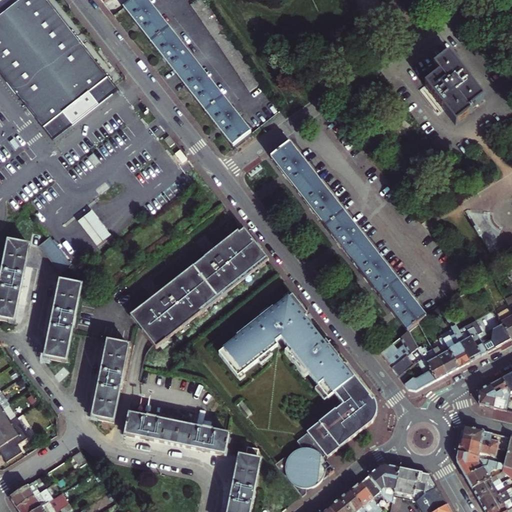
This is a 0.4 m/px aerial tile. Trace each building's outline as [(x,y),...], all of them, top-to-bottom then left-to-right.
[(47,0),(18,0),(0,14),(0,71),(53,140),(117,89),(47,0)] [(222,132),(235,148),(251,134),(197,64),(145,0),(135,0),(125,8),(138,24),(162,55),(180,77),(195,97),(222,132)] [(198,0),(190,6),(250,93),(262,85),(203,0),(198,0)] [(436,95),(444,106),(457,122),(474,110),(471,107),(484,97),(450,54),(436,66),(442,73),(427,85),(436,95)] [(426,319),(290,145),(274,158),(289,178),(312,208),(332,233),(361,271),(392,310),(409,332),(426,319)] [(90,206),(74,219),(86,235),(95,247),(111,234),(103,223),(90,206)] [(496,228),(481,236),(488,248),(503,241),(496,228)] [(203,313),(269,261),(245,230),(239,235),(238,233),(212,254),(157,298),(133,318),(147,335),(159,350),(204,315),(203,313)] [(71,262),(52,238),(41,247),(63,275),(74,266),(71,262)] [(33,247),(10,242),(3,275),(2,274),(0,281),(0,282),(2,283),(0,291),(0,319),(15,323),(24,285),(33,247)] [(84,287),(61,282),(53,321),(45,359),(66,364),(74,330),(77,331),(78,323),(75,322),(84,287)] [(326,459),(328,457),(330,460),(342,451),(374,425),(375,424),(376,423),(376,422),(377,421),(378,420),(378,419),(379,418),(379,417),(379,415),(380,414),(380,413),(380,412),(380,410),(380,409),(379,408),(379,407),(379,406),(378,405),(378,404),(377,402),(376,401),(374,402),(372,398),(359,381),(332,347),(330,348),(323,339),(308,319),(311,316),(293,295),(276,309),(274,308),(238,336),(239,338),(225,349),(226,351),(220,355),(239,379),(279,348),(277,345),(282,341),(329,398),(335,393),(344,404),(336,410),(335,409),(307,432),(308,432),(298,440),(305,449),(312,450),(316,452),(320,454),(323,457),(326,459)] [(504,328),(511,342),(511,311),(507,302),(494,309),(504,328)] [(484,335),(478,323),(460,332),(457,327),(457,328),(445,306),(441,309),(451,328),(471,365),(482,359),(489,355),(479,337),(483,335),(484,335)] [(434,351),(448,377),(454,374),(460,371),(440,334),(431,316),(429,318),(420,324),(427,337),(431,345),(440,341),(441,342),(440,343),(442,347),(434,351)] [(424,359),(437,383),(442,380),(448,377),(434,351),(429,353),(427,348),(423,350),(421,346),(423,345),(420,341),(427,337),(420,324),(410,332),(419,349),(424,359)] [(451,328),(440,334),(460,371),(465,368),(471,365),(451,328)] [(504,342),(506,345),(511,342),(504,328),(497,332),(503,343),(504,342)] [(392,370),(419,349),(410,332),(401,339),(405,346),(398,352),(393,345),(381,354),(386,361),(389,359),(391,361),(388,363),(389,366),(392,370)] [(483,335),(479,337),(489,355),(491,354),(492,353),(483,335)] [(124,390),(125,383),(123,382),(131,350),(109,344),(100,381),(91,419),(114,424),(122,390),(124,390)] [(419,349),(392,370),(398,376),(400,379),(419,363),(424,359),(419,349)] [(410,392),(418,393),(430,387),(437,383),(424,359),(419,363),(426,376),(417,382),(415,380),(406,387),(410,392)] [(480,394),(481,407),(495,410),(497,400),(505,399),(503,412),(508,413),(511,397),(511,396),(504,381),(496,385),(480,394)] [(41,402),(38,397),(31,402),(34,406),(41,402)] [(505,399),(497,400),(495,410),(503,412),(505,399)] [(0,430),(15,420),(7,407),(0,411),(0,430)] [(147,420),(131,416),(127,437),(149,442),(204,454),(226,459),(231,438),(213,434),(214,432),(204,430),(204,432),(191,429),(163,423),(157,422),(158,420),(148,417),(147,420)] [(17,420),(0,430),(0,453),(2,456),(5,462),(21,451),(16,444),(28,436),(17,420)] [(465,434),(463,442),(499,451),(500,444),(484,440),(486,433),(466,428),(465,434)] [(481,454),(497,458),(499,451),(463,442),(462,449),(460,455),(480,459),(481,454)] [(511,443),(509,454),(505,465),(503,473),(507,476),(511,479),(511,443)] [(250,449),(247,460),(257,461),(260,451),(250,449)] [(312,450),(305,449),(304,449),(303,449),(301,450),(300,451),(298,451),(297,452),(296,453),(295,453),(294,454),(293,455),(291,456),(291,458),(290,459),(289,460),(288,461),(287,460),(278,467),(292,484),(304,499),(305,499),(309,496),(308,491),(310,491),(311,491),(313,490),(314,490),(315,489),(317,489),(318,488),(319,487),(321,487),(322,486),(323,485),(324,483),(325,482),(325,481),(326,481),(330,478),(331,478),(332,477),(336,474),(334,472),(335,472),(329,465),(328,465),(328,464),(327,463),(327,461),(326,460),(326,459),(323,457),(320,454),(316,452),(312,450)] [(88,463),(82,453),(75,458),(81,468),(88,463)] [(490,467),(491,462),(480,459),(460,455),(459,465),(463,473),(467,480),(490,467)] [(255,495),(262,462),(257,461),(247,460),(241,459),(233,497),(230,511),(251,511),(254,503),(255,503),(257,496),(255,495)] [(471,486),(474,491),(491,480),(489,475),(495,471),(497,463),(491,462),(490,467),(467,480),(471,486)] [(376,473),(362,484),(376,501),(383,496),(389,504),(394,505),(395,500),(396,495),(401,471),(387,468),(381,469),(376,473)] [(416,500),(415,504),(418,505),(427,495),(424,493),(426,484),(428,486),(430,478),(426,477),(415,474),(401,471),(396,495),(416,500)] [(507,476),(503,473),(491,480),(474,491),(476,495),(478,498),(495,488),(502,485),(499,480),(507,476)] [(50,479),(48,475),(12,499),(15,503),(18,508),(40,494),(35,486),(39,484),(40,485),(50,479)] [(418,505),(422,511),(439,511),(448,507),(443,498),(437,487),(432,478),(430,478),(428,486),(426,484),(424,493),(427,495),(418,505)] [(357,488),(351,493),(366,511),(384,511),(376,501),(362,484),(357,488)] [(498,493),(495,488),(478,498),(480,503),(483,506),(506,492),(504,489),(498,493)] [(40,494),(18,508),(20,511),(36,511),(50,503),(55,500),(48,489),(40,494)] [(509,497),(506,492),(483,506),(485,510),(485,511),(489,511),(504,504),(502,500),(509,497)] [(366,511),(351,493),(347,497),(341,502),(349,511),(366,511)] [(416,500),(396,495),(395,500),(415,504),(416,500)] [(50,503),(36,511),(59,511),(70,505),(67,500),(59,505),(55,500),(50,503)] [(504,504),(489,511),(507,511),(511,509),(511,502),(511,500),(504,504)] [(349,511),(341,502),(337,505),(331,510),(333,511),(349,511)]
